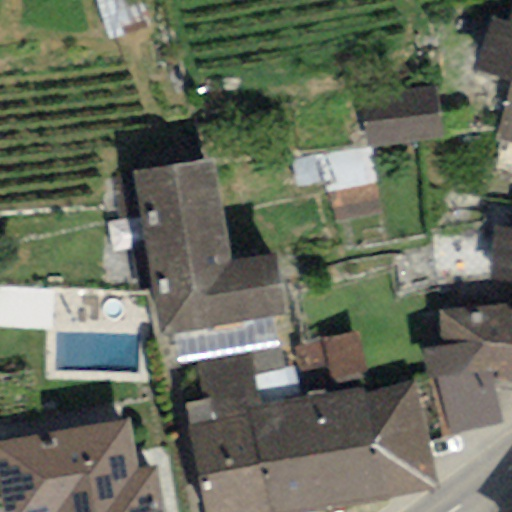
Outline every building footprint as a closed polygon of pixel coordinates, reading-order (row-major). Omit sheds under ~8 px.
[(511,7),(510,7),(505,23),(492,19),(477,67),(511,79),(511,7)] [(437,84),(362,94),(368,141),(441,131),(437,84)] [(511,85),(497,138),(511,142),(511,85)] [(213,161),(131,174),(158,338),(174,335),(272,319),(286,316),(275,255),(230,262),(213,161)] [(511,231),(495,229),(488,282),(511,284),(511,231)] [(511,383),(511,305),(440,311),(444,347),(481,344),(490,380),(511,383)] [(276,344),(272,319),(174,335),(178,359),(276,344)] [(355,335),(293,347),(303,400),(365,388),(355,335)] [(502,425),(490,380),(481,344),(444,347),(421,352),(445,439),(502,425)] [(251,353),(195,364),(202,401),(180,405),(201,511),(271,511),(253,409),(261,407),(251,353)] [(414,380),(365,388),(385,501),(438,490),(414,380)] [(261,407),(253,409),(271,511),(326,511),(385,501),(365,388),(303,400),(261,407)] [(129,420),(0,441),(0,488),(4,511),(165,511),(158,465),(137,468),(129,420)]
